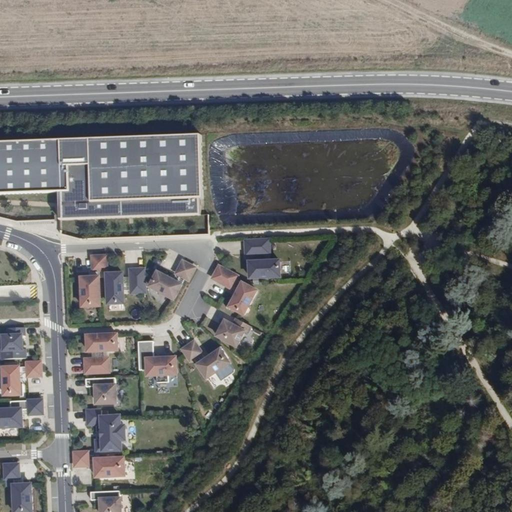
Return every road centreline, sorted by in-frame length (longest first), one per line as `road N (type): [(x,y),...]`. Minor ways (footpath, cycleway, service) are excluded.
road 1 (primary): [(511,91),(422,83),(0,97)]
road 2 (residential): [(44,255),(197,247),(206,271),(175,324),(136,328)]
road 3 (residential): [(63,451),(56,300),(44,255)]
road 4 (track): [(511,53),(383,0)]
